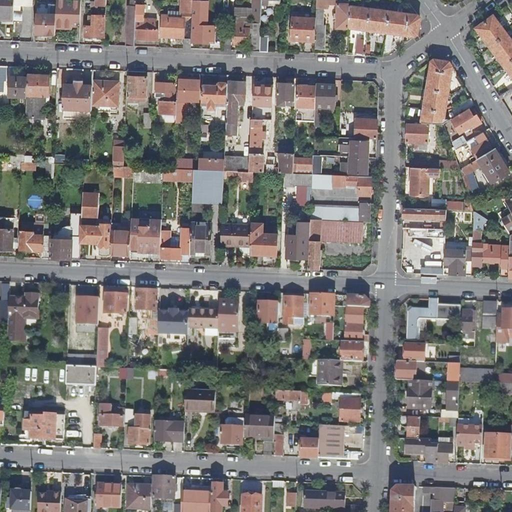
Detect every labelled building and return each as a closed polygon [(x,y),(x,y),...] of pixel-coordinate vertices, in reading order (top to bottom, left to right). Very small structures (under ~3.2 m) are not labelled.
[(15,0),(0,0),(0,19),(15,20),(15,0)] [(108,6),(107,0),(97,0),(98,5),(96,5),(96,8),(99,8),(99,5),(108,6)] [(193,43),(194,12),(194,0),(182,0),(182,13),(184,13),(184,15),(184,19),(172,18),(172,16),(162,16),(161,38),(185,39),(185,49),(192,49),(193,43)] [(262,24),(263,6),(263,1),(262,0),(254,0),(253,24),(262,24)] [(318,0),(317,19),(316,42),(316,49),(326,49),(327,25),(325,25),(325,8),(329,8),(329,4),(339,4),(338,28),(349,29),(350,6),(350,2),(344,0),(318,0)] [(146,5),(138,5),(138,7),(137,32),(139,32),(139,40),(159,41),(159,31),(158,31),(158,21),(145,20),(146,5)] [(419,16),(350,6),(349,29),(349,42),(355,42),(355,29),(416,37),(419,35),(421,18),(419,16)] [(129,47),(136,47),(137,40),(137,32),(138,7),(131,7),(130,8),(129,47)] [(207,13),(194,12),(193,43),(211,44),(211,41),(216,41),(216,34),(206,34),(207,22),(207,13)] [(86,37),(106,37),(107,17),(99,16),(99,14),(93,13),(93,16),(91,16),(91,27),(87,27),(86,37)] [(49,38),(57,38),(57,15),(43,15),(42,19),(37,19),(37,35),(49,36),(49,38)] [(476,29),(511,77),(511,40),(494,16),(476,29)] [(293,41),(316,42),(317,19),(294,18),(293,41)] [(250,51),(261,52),(261,36),(262,24),(253,24),(247,24),(247,29),(245,29),(245,24),(235,23),(234,45),(250,45),(250,51)] [(74,27),(73,44),(82,45),(82,27),(74,27)] [(261,36),(261,52),(269,52),(269,37),(261,36)] [(444,120),(453,67),(450,63),(434,61),(431,63),(422,124),(444,125),(452,120),(444,120)] [(29,77),(28,98),(27,121),(46,121),(46,94),(50,94),(50,76),(29,75),(29,77)] [(10,97),(28,98),(29,77),(19,77),(19,78),(11,77),(10,97)] [(147,98),(148,78),(130,77),(129,97),(147,98)] [(188,77),(179,77),(178,93),(178,103),(177,113),(177,116),(177,123),(187,124),(188,101),(200,102),(201,81),(194,81),(194,78),(188,78),(188,77)] [(76,85),(66,85),(65,107),(64,107),(64,109),(65,109),(65,110),(93,111),(93,105),(94,86),(84,85),(84,82),(76,81),(76,85)] [(94,86),(93,105),(118,106),(119,83),(94,82),(94,86)] [(228,93),(228,104),(227,125),(238,125),(238,102),(246,102),(246,83),(230,83),(229,93),(228,93)] [(177,116),(177,113),(178,103),(175,103),(176,84),(158,84),(157,98),(162,98),(161,115),(177,116)] [(295,85),(279,84),(278,106),(294,107),(295,85)] [(216,103),(228,104),(228,93),(228,87),(204,86),(203,106),(209,106),(209,110),(216,111),(216,103)] [(336,86),(317,86),(317,88),(316,108),(335,108),(336,86)] [(270,105),(271,87),(255,87),(255,104),(270,105)] [(316,123),(316,108),(317,88),(298,87),(297,108),(303,109),(303,122),(316,123)] [(145,119),(153,120),(153,106),(145,105),(145,119)] [(474,117),(469,110),(453,120),(452,121),(461,134),(473,126),(475,129),(482,124),(477,115),(474,117)] [(356,139),(378,139),(378,121),(357,120),(356,139)] [(252,121),(250,158),(250,172),(255,172),(264,173),(264,163),(261,163),(261,156),(262,140),(266,140),(266,133),(262,133),(263,121),(252,121)] [(444,125),(422,124),(408,124),(407,143),(416,143),(419,143),(419,150),(428,150),(429,129),(445,129),(444,125)] [(490,140),(485,132),(483,133),(476,138),(467,143),(475,157),(469,160),(471,164),(478,160),(494,151),(488,141),(490,140)] [(453,143),(456,150),(467,143),(463,137),(453,143)] [(369,159),(370,142),(353,142),(352,146),(341,146),(341,152),(343,152),(342,157),(351,158),(369,159)] [(115,162),(125,162),(126,145),(123,145),(123,147),(116,147),(115,162)] [(509,173),(496,149),(494,151),(478,160),(471,164),(461,170),(468,192),(479,189),(473,172),(482,167),(492,184),(509,173)] [(295,174),(295,159),(295,154),(281,154),(280,174),(285,174),(295,174)] [(323,157),(314,156),(314,160),(314,175),(322,175),(323,157)] [(250,158),(225,157),(225,160),(225,171),(227,171),(250,172),(250,158)] [(368,174),(369,159),(351,158),(351,164),(344,164),(343,174),(368,174)] [(225,160),(200,159),(200,161),(200,170),(224,171),(225,171),(225,160)] [(314,160),(295,159),(295,174),(314,175),(314,160)] [(200,161),(175,160),(175,169),(195,170),(200,170),(200,161)] [(436,169),(461,170),(458,162),(416,160),(416,168),(436,169)] [(90,165),(85,165),(85,175),(84,193),(92,193),(93,166),(90,165)] [(128,178),(129,167),(125,167),(115,166),(115,177),(128,178)] [(151,168),(135,167),(135,178),(141,178),(141,174),(165,175),(165,169),(151,168)] [(436,176),(436,169),(416,168),(413,168),(412,194),(429,195),(430,176),(436,176)] [(165,169),(165,175),(165,181),(194,182),(195,170),(175,169),(165,169)] [(200,170),(195,170),(194,182),(194,200),(223,202),(224,171),(200,170)] [(250,172),(227,171),(227,176),(239,176),(239,181),(254,181),(255,172),(250,172)] [(295,174),(285,174),(285,187),(313,187),(314,175),(295,174)] [(314,175),(313,187),(313,189),(326,190),(326,188),(333,189),(333,187),(348,188),(348,186),(360,186),(360,196),(372,196),(373,177),(322,175),(314,175)] [(92,193),(84,193),(83,221),(82,243),(100,244),(100,246),(101,246),(101,255),(112,256),(112,255),(113,226),(113,220),(106,220),(106,222),(99,221),(100,194),(92,193)] [(507,230),(505,232),(511,236),(511,235),(511,198),(505,203),(511,213),(511,214),(502,221),(507,230)] [(465,203),(463,203),(463,211),(474,211),(471,201),(466,201),(465,203)] [(447,202),(447,210),(463,211),(463,203),(447,202)] [(312,220),(322,221),(323,221),(361,223),(361,221),(371,221),(372,204),(361,204),(361,210),(312,208),(312,220)] [(447,210),(405,209),(404,219),(446,220),(447,210)] [(480,223),(483,217),(474,211),(474,231),(473,237),(473,242),(479,242),(479,231),(480,231),(480,223)] [(0,249),(15,250),(16,218),(0,217),(0,249)] [(312,220),(311,237),(310,260),(310,270),(320,271),(322,221),(312,220)] [(52,239),(52,259),(81,261),(82,243),(83,221),(73,221),(73,227),(72,240),(54,239),(52,239)] [(364,223),(361,223),(323,221),(323,241),(364,242),(364,223)] [(44,251),(44,259),(52,259),(52,239),(52,236),(45,236),(46,224),(23,223),(22,250),(44,251)] [(425,261),(424,275),(444,276),(444,269),(445,265),(445,250),(446,223),(441,223),(441,230),(438,230),(438,240),(432,240),(431,261),(425,261)] [(253,226),(222,224),(222,246),(241,246),(252,247),(253,226)] [(253,224),(253,226),(252,247),(251,253),(251,255),(278,256),(279,235),(264,235),(264,224),(253,224)] [(112,255),(132,256),(133,238),(133,231),(123,231),(123,227),(113,226),(112,255)] [(54,239),(72,240),(73,227),(71,227),(67,228),(63,229),(60,232),(59,234),(56,233),(54,239)] [(172,233),(163,232),(162,255),(162,259),(182,260),(182,254),(192,254),(193,229),(184,229),(183,245),(182,250),(171,249),(171,244),(172,233)] [(212,230),(193,229),(192,254),(192,258),(211,258),(212,230)] [(427,238),(428,229),(412,229),(412,237),(427,238)] [(288,259),(310,260),(311,237),(289,236),(288,259)] [(501,278),(509,278),(510,258),(510,257),(510,248),(488,247),(488,244),(473,244),(473,247),(472,262),(472,267),(483,267),(483,263),(502,263),(501,278)] [(450,269),(450,276),(466,277),(466,262),(472,262),(473,247),(467,247),(466,251),(445,250),(445,265),(450,266),(450,269)] [(157,312),(158,292),(138,291),(137,311),(157,312)] [(39,294),(27,293),(26,298),(18,297),(18,300),(10,300),(9,342),(26,342),(26,333),(25,332),(26,319),(39,319),(40,299),(39,299),(39,294)] [(128,316),(128,296),(106,295),(106,315),(109,315),(115,315),(128,316)] [(312,295),(311,319),(314,319),(314,317),(335,317),(335,308),(336,296),(312,295)] [(74,298),(75,331),(97,330),(96,297),(74,298)] [(370,303),(365,297),(349,297),(349,308),(364,308),(370,308),(370,303)] [(294,326),(294,320),(296,320),(296,319),(304,319),(304,299),(286,298),(285,325),(294,326)] [(417,320),(436,320),(437,300),(429,300),(429,310),(413,309),(408,312),(407,341),(418,341),(419,330),(417,328),(417,320)] [(483,302),(482,329),(496,329),(497,316),(497,303),(483,302)] [(220,304),(220,312),(219,330),(219,332),(239,333),(240,305),(229,305),(220,304)] [(259,324),(279,325),(280,304),(260,304),(259,324)] [(460,312),(460,307),(438,306),(438,315),(460,316),(460,312)] [(348,308),(347,342),(369,343),(369,337),(363,336),(364,308),(349,308),(348,308)] [(170,313),(160,313),(160,316),(159,335),(189,336),(189,329),(190,314),(179,313),(179,311),(170,310),(170,313)] [(220,312),(190,310),(190,311),(190,314),(189,329),(206,330),(206,337),(219,338),(219,332),(219,330),(220,312)] [(496,329),(496,343),(508,344),(509,330),(511,330),(511,311),(503,311),(503,317),(497,316),(496,329)] [(462,312),(461,339),(474,339),(475,312),(462,312)] [(159,335),(160,316),(157,316),(156,321),(152,320),(152,327),(150,327),(150,336),(159,336),(159,335)] [(138,320),(130,319),(129,335),(138,335),(138,320)] [(109,331),(99,330),(98,357),(98,368),(107,368),(109,331)] [(288,330),(279,330),(279,343),(288,344),(288,330)] [(92,334),(76,334),(76,338),(76,346),(75,352),(91,352),(92,334)] [(369,343),(347,342),(343,342),(342,362),(363,363),(363,352),(368,352),(369,343)] [(405,362),(424,363),(425,345),(405,344),(405,362)] [(90,357),(68,356),(68,367),(89,368),(90,357)] [(98,368),(98,357),(90,357),(89,368),(98,368)] [(340,378),(341,362),(319,361),(319,386),(342,387),(342,378),(340,378)] [(412,375),(423,376),(424,363),(405,362),(397,362),(397,380),(412,381),(412,375)] [(213,364),(204,364),(204,372),(213,373),(213,364)] [(460,370),(460,365),(449,364),(448,382),(459,383),(460,370)] [(67,385),(97,387),(98,368),(89,368),(68,367),(67,385)] [(494,375),(494,372),(460,370),(459,383),(484,384),(494,385),(494,375)] [(511,376),(498,375),(497,385),(499,385),(511,385),(511,376)] [(423,381),(412,381),(411,408),(432,409),(433,382),(423,381)] [(455,409),(454,419),(458,419),(459,383),(448,382),(447,403),(451,403),(451,409),(455,409)] [(499,394),(511,395),(511,385),(499,385),(499,394)] [(217,393),(187,392),(186,412),(216,413),(217,393)] [(294,413),(301,413),(302,401),(302,393),(277,392),(277,401),(294,402),(294,413)] [(302,393),(302,401),(321,401),(321,394),(302,393)] [(322,394),(321,402),(331,403),(331,394),(322,394)] [(360,423),(361,395),(344,394),(344,400),(342,400),(341,422),(360,423)] [(117,409),(117,413),(113,413),(113,406),(102,406),(101,426),(126,427),(126,426),(126,410),(117,409)] [(126,410),(126,426),(132,426),(132,430),(130,430),(130,445),(150,446),(151,417),(134,417),(135,411),(126,410)] [(32,432),(31,440),(65,441),(66,416),(45,415),(45,418),(32,417),(32,422),(27,422),(26,432),(32,432)] [(275,443),(275,436),(276,418),(246,417),(246,420),(246,428),(245,442),(275,443)] [(408,417),(408,440),(420,440),(420,422),(420,418),(408,417)] [(227,422),(227,427),(244,428),(246,428),(246,420),(229,419),(227,422)] [(185,443),(186,424),(156,423),(155,442),(185,443)] [(321,426),(320,441),(320,459),(344,460),(346,427),(321,426)] [(223,427),(223,445),(243,446),(244,428),(227,427),(223,427)] [(457,427),(457,447),(464,447),(465,444),(473,445),(481,445),(482,428),(457,427)] [(274,457),(283,457),(284,436),(275,436),(275,443),(274,457)] [(511,437),(486,436),(485,458),(511,459),(511,442),(511,437)] [(408,440),(403,439),(402,453),(426,454),(426,463),(437,464),(438,446),(423,445),(423,440),(420,440),(408,440)] [(303,440),(303,443),(300,443),(300,450),(302,450),(302,458),(320,459),(320,441),(303,440)] [(453,447),(438,446),(437,464),(448,464),(448,455),(453,455),(453,447)] [(175,500),(176,478),(155,477),(154,499),(175,500)] [(213,488),(211,511),(222,511),(223,507),(228,507),(229,494),(224,494),(224,480),(213,479),(213,488)] [(123,486),(99,485),(98,507),(122,508),(123,486)] [(129,486),(128,509),(152,510),(153,487),(129,486)] [(414,511),(415,488),(398,487),(392,493),(391,511),(414,511)] [(211,511),(213,488),(201,488),(201,493),(182,493),(182,505),(181,511),(211,511)] [(455,489),(423,488),(423,493),(434,493),(434,501),(431,501),(430,511),(442,511),(443,502),(447,502),(447,503),(454,503),(455,489)] [(14,510),(29,510),(32,510),(32,493),(13,492),(13,498),(13,509),(14,510)] [(40,494),(39,511),(61,511),(62,493),(53,492),(53,494),(40,494)] [(346,510),(346,494),(305,493),(305,508),(346,510)] [(297,508),(298,494),(289,494),(289,507),(297,508)] [(254,495),(253,497),(243,496),(242,511),(261,511),(262,497),(261,495),(254,495)] [(83,498),(83,499),(68,499),(67,511),(91,511),(92,498),(83,498)]
